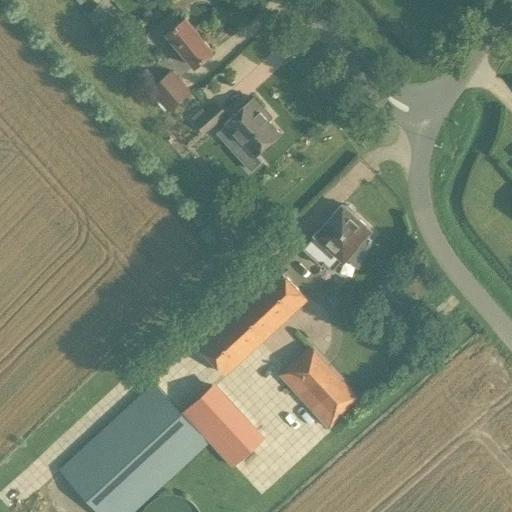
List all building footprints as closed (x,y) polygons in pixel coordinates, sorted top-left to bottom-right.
[(88,12),(100,27),(115,15),(103,0),(88,12)] [(166,34),(194,67),(212,51),(185,18),(179,22),(171,14),(160,24),(168,33),(166,34)] [(191,91),(172,70),(150,89),(169,110),(191,91)] [(261,112),(264,109),(254,98),(226,123),(254,156),(280,134),(261,112)] [(195,122),(205,133),(227,114),(218,103),(195,122)] [(370,229),(342,204),(302,249),(321,266),(323,263),(332,270),(343,258),(343,259),(345,256),(358,263),(369,242),(371,240),(365,234),(370,229)] [(279,267),(197,342),(224,373),(308,298),(279,267)] [(392,301),(386,293),(378,300),(385,307),(392,301)] [(424,333),(417,325),(406,333),(414,342),(424,333)] [(328,427),(357,395),(310,345),(280,374),(328,427)] [(154,382),(59,469),(98,511),(130,511),(208,442),(232,465),(265,435),(215,382),(181,413),(154,382)] [(200,511),(200,508),(196,502),(192,497),(188,494),(182,490),(175,489),(169,489),(162,490),(158,492),(153,494),(149,498),(145,503),(143,507),(141,511),(200,511)]
